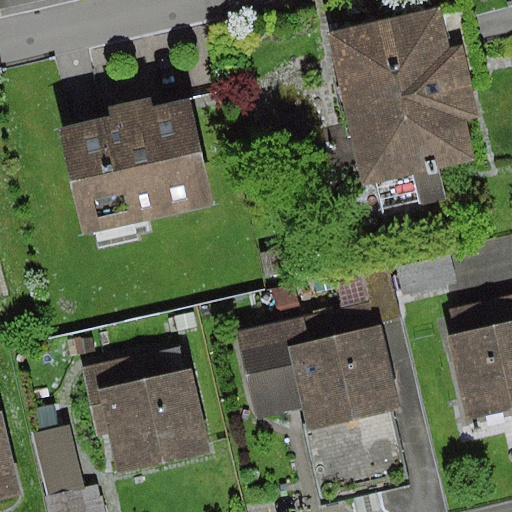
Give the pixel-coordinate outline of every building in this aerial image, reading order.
[(409,22),(356,66),(383,186),(500,159),(492,125),(507,122),(488,42),(469,46),(461,10),(409,22)] [(146,119),(71,135),(90,230),(225,202),(204,104),(177,110),(175,99),(143,105),(146,119)] [(461,348),(453,350),(472,425),(511,415),(511,297),(452,313),(461,348)] [(347,314),(241,340),(260,418),(315,405),(321,432),(417,409),(397,328),(353,339),(347,314)] [(99,438),(128,432),(137,474),(223,456),(205,368),(184,373),(180,351),(85,371),(99,438)] [(0,506),(42,497),(21,408),(1,413),(0,410),(0,506)] [(38,428),(58,511),(106,511),(82,417),(38,428)]
